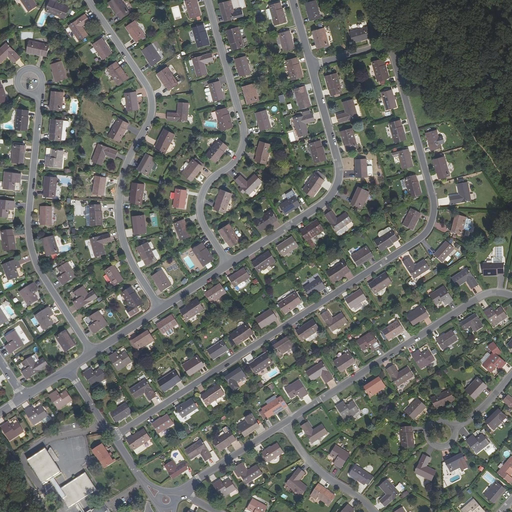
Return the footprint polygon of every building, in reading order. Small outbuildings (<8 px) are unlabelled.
[(20,0),(28,11),(37,6),(32,0),(20,0)] [(130,12),(121,0),(111,0),(109,2),(120,18),(130,12)] [(201,16),(196,0),(190,0),(185,1),(190,19),(201,16)] [(231,0),(230,0),(221,3),(224,14),(223,14),(225,20),(236,17),(231,0)] [(240,8),(245,7),(243,0),(232,0),(234,7),(239,6),(240,8)] [(321,18),(316,0),(305,3),(310,21),(321,18)] [(69,8),(50,1),(46,11),(65,19),(69,8)] [(286,22),(280,3),(269,5),(275,25),(286,22)] [(171,7),(174,20),(181,18),(178,5),(171,7)] [(90,20),(86,14),(69,25),(80,41),(88,35),(82,26),(90,20)] [(145,36),(135,21),(126,27),(136,42),(145,36)] [(209,44),(204,25),(192,28),(198,47),(209,44)] [(244,46),(238,27),(227,30),(233,49),(244,46)] [(371,38),(368,27),(350,32),(353,43),(371,38)] [(324,28),(315,31),(318,42),(316,42),(318,48),(329,45),(324,28)] [(294,48),(289,31),(278,34),(283,51),(294,48)] [(112,54),(102,39),(93,45),(103,60),(112,54)] [(49,45),(29,40),(27,52),(46,56),(49,45)] [(20,58),(6,43),(0,48),(0,62),(8,56),(14,63),(20,58)] [(161,60),(151,44),(141,51),(152,66),(161,60)] [(214,60),(212,53),(192,59),(197,77),(207,74),(204,63),(214,60)] [(251,73),(246,56),(235,59),(240,76),(251,73)] [(303,77),(297,57),(286,60),(292,80),(303,77)] [(389,78),(383,59),(372,62),(377,81),(389,78)] [(67,79),(62,62),(51,65),(56,82),(67,79)] [(128,79),(116,62),(107,68),(118,85),(128,79)] [(177,86),(167,68),(157,74),(166,91),(177,86)] [(343,92),(337,73),(326,76),(332,96),(343,92)] [(220,81),(209,84),(210,88),(212,94),(214,102),(224,99),(220,81)] [(254,83),(245,86),(248,97),(246,97),(248,104),(259,101),(254,83)] [(311,106),(305,86),(294,89),(300,109),(311,106)] [(397,108),(392,90),(381,93),(386,111),(397,108)] [(64,93),(53,92),(52,103),(51,103),(50,109),(62,111),(64,93)] [(139,110),(136,92),(125,93),(128,111),(139,110)] [(343,102),(346,113),(337,115),(339,123),(358,117),(353,99),(343,102)] [(188,125),(192,106),(182,104),(179,115),(170,113),(168,120),(188,125)] [(233,128),(227,108),(216,111),(221,131),(233,128)] [(29,111),(17,109),(15,129),(27,131),(29,111)] [(271,128),(266,110),(256,113),(261,131),(271,128)] [(315,121),(313,114),(293,119),(298,137),(308,134),(305,123),(315,121)] [(129,124),(119,118),(109,136),(119,141),(129,124)] [(61,141),(61,140),(63,127),(63,120),(52,119),(50,139),(61,141)] [(405,140),(400,120),(389,123),(394,143),(405,140)] [(358,148),(353,129),(341,132),(347,151),(358,148)] [(175,136),(165,130),(155,148),(165,154),(175,136)] [(442,147),(437,130),(426,133),(431,150),(442,147)] [(228,146),(219,139),(206,155),(215,162),(228,146)] [(326,160),(320,140),(309,143),(315,163),(326,160)] [(266,165),(272,145),(261,142),(255,161),(266,165)] [(12,162),(22,163),(23,152),(24,152),(25,146),(14,144),(12,162)] [(118,151),(99,144),(92,161),(102,165),(106,154),(115,158),(118,151)] [(413,166),(408,149),(397,152),(403,169),(413,166)] [(52,150),(52,158),(47,157),(46,166),(62,168),(64,151),(52,150)] [(141,164),(138,170),(148,175),(157,159),(148,154),(142,164),(141,164)] [(450,176),(445,157),(434,160),(439,179),(450,176)] [(187,167),(182,173),(190,179),(197,170),(198,171),(202,166),(200,164),(202,162),(196,158),(194,160),(193,159),(189,164),(187,167)] [(356,160),(356,178),(367,178),(367,174),(366,167),(366,160),(356,160)] [(191,180),(198,171),(197,170),(190,179),(191,180)] [(323,178),(315,170),(301,185),(310,192),(323,178)] [(22,174),(5,172),(3,188),(15,190),(16,182),(21,182),(22,174)] [(248,182),(241,175),(235,181),(242,187),(240,190),(243,193),(246,191),(249,195),(263,181),(255,174),(248,182)] [(416,175),(405,179),(405,181),(408,188),(410,198),(421,195),(416,175)] [(104,195),(106,177),(96,176),(93,194),(104,195)] [(57,178),(46,177),(44,197),(55,198),(57,178)] [(142,205),(145,184),(133,183),(130,203),(142,205)] [(457,184),(459,195),(450,197),(451,205),(471,201),(467,183),(457,184)] [(369,192),(360,188),(355,199),(354,198),(351,204),(362,209),(369,192)] [(184,208),(187,190),(176,189),(173,207),(184,208)] [(226,212),(233,193),(222,189),(215,208),(226,212)] [(300,205),(295,196),(279,205),(285,215),(300,205)] [(14,202),(0,200),(0,217),(8,218),(9,210),(13,211),(14,202)] [(82,215),(83,201),(73,200),(72,215),(82,215)] [(86,217),(86,221),(90,221),(91,227),(102,226),(101,205),(89,206),(90,209),(86,209),(86,213),(85,214),(85,216),(86,217)] [(52,225),(52,207),(41,207),(41,225),(52,225)] [(421,214),(411,209),(403,225),(413,230),(421,214)] [(277,220),(271,210),(254,221),(260,230),(277,220)] [(337,220),(331,212),(325,216),(338,236),(348,230),(345,226),(352,222),(346,214),(337,220)] [(144,215),(134,216),(136,228),(134,228),(135,234),(146,233),(144,215)] [(468,219),(458,216),(455,227),(453,227),(451,233),(462,236),(468,219)] [(190,237),(184,220),(173,223),(180,240),(190,237)] [(324,230),(317,221),(300,232),(311,249),(315,247),(310,239),(324,230)] [(240,241),(229,224),(219,230),(230,247),(240,241)] [(1,232),(4,252),(15,250),(13,230),(1,232)] [(398,240),(392,230),(375,241),(381,251),(398,240)] [(112,241),(110,234),(90,239),(95,257),(105,254),(102,243),(112,241)] [(52,259),(58,257),(57,253),(59,253),(54,235),(44,238),(47,249),(46,250),(48,256),(51,255),(52,259)] [(298,247),(292,237),(277,247),(283,256),(298,247)] [(156,260),(148,242),(137,247),(146,265),(156,260)] [(455,249),(446,242),(434,256),(443,263),(455,249)] [(213,260),(202,243),(192,249),(203,266),(213,260)] [(351,256),(357,264),(367,258),(367,260),(373,256),(367,246),(351,256)] [(276,262),(269,252),(252,263),(259,273),(276,262)] [(415,266),(410,258),(403,262),(414,279),(430,268),(425,260),(415,266)] [(21,267),(18,259),(2,266),(9,281),(19,277),(16,269),(21,267)] [(350,271),(344,261),(327,272),(333,282),(350,271)] [(58,268),(62,275),(58,278),(63,285),(77,276),(68,262),(58,268)] [(492,263),(484,263),(484,275),(504,274),(504,263),(492,263)] [(123,280),(114,265),(104,271),(114,286),(123,280)] [(478,285),(467,268),(452,278),(457,286),(467,281),(472,288),(478,285)] [(250,278),(244,269),(229,278),(235,287),(250,278)] [(172,285),(162,270),(152,276),(162,291),(172,285)] [(392,283),(386,273),(369,285),(375,294),(392,283)] [(325,287),(319,278),(304,288),(310,297),(325,287)] [(38,290),(33,283),(19,292),(28,306),(38,300),(33,293),(38,290)] [(226,293),(220,284),(205,294),(211,303),(226,293)] [(74,293),(78,299),(73,302),(78,309),(92,300),(83,286),(74,293)] [(430,295),(435,304),(438,302),(439,303),(443,301),(446,305),(453,300),(444,286),(430,295)] [(142,304),(131,287),(121,293),(130,307),(126,310),(130,316),(139,310),(137,307),(142,304)] [(367,299),(361,290),(345,300),(351,309),(367,299)] [(302,302),(295,293),(278,304),(285,313),(302,302)] [(204,310),(198,300),(181,311),(187,321),(204,310)] [(413,324),(423,318),(423,319),(429,315),(423,306),(407,316),(413,324)] [(0,325),(8,320),(0,307),(0,325)] [(54,314),(49,307),(35,316),(44,330),(53,324),(49,317),(54,314)] [(502,308),(499,310),(498,309),(495,312),(492,308),(484,312),(494,326),(508,317),(502,308)] [(277,318),(271,309),(255,319),(262,328),(277,318)] [(89,317),(94,324),(89,327),(94,334),(108,325),(99,311),(89,317)] [(333,319),(328,311),(321,315),(332,332),(348,322),(342,313),(333,319)] [(471,326),(467,321),(475,315),(475,314),(464,321),(468,328),(471,326)] [(178,325),(172,315),(156,325),(162,335),(166,332),(171,329),(178,325)] [(475,315),(467,321),(471,326),(475,332),(483,327),(475,315)] [(320,330),(313,320),(296,331),(303,341),(320,330)] [(398,321),(383,331),(389,340),(400,333),(401,333),(404,331),(398,321)] [(253,334),(247,324),(230,335),(236,344),(253,334)] [(129,341),(132,344),(134,342),(132,340),(138,337),(139,338),(148,332),(147,330),(129,341)] [(24,345),(15,331),(5,337),(9,344),(5,346),(10,354),(24,345)] [(65,331),(55,337),(65,352),(74,347),(68,337),(69,336),(65,331)] [(441,338),(440,337),(436,340),(443,350),(458,340),(452,331),(441,338)] [(154,340),(148,332),(139,338),(138,337),(132,340),(134,342),(132,344),(138,354),(142,351),(140,349),(154,340)] [(357,341),(362,349),(366,347),(366,348),(370,346),(373,350),(380,346),(371,332),(357,341)] [(279,343),(273,347),(279,356),(295,346),(289,338),(280,344),(279,343)] [(229,350),(223,340),(207,350),(214,359),(229,350)] [(429,352),(427,354),(426,353),(422,355),(419,351),(412,356),(421,370),(435,361),(429,352)] [(119,357),(116,352),(109,357),(118,371),(132,362),(126,352),(119,357)] [(334,362),(340,370),(349,364),(350,365),(355,361),(349,352),(334,362)] [(483,364),(490,371),(493,368),(494,369),(497,366),(501,369),(506,363),(494,352),(483,364)] [(273,363),(266,354),(249,365),(255,375),(273,363)] [(182,366),(188,374),(198,368),(198,369),(204,365),(198,356),(182,366)] [(22,363),(26,370),(22,373),(27,380),(48,366),(43,358),(35,363),(31,357),(22,363)] [(322,363),(307,373),(312,381),(322,375),(327,383),(333,379),(322,363)] [(393,366),(387,370),(398,386),(413,376),(407,368),(398,373),(393,366)] [(94,373),(92,369),(84,373),(93,387),(107,378),(101,369),(94,373)] [(230,374),(225,377),(231,387),(234,391),(239,387),(237,384),(246,378),(241,369),(231,375),(230,374)] [(181,380),(175,371),(158,381),(164,391),(181,380)] [(465,391),(472,398),(480,389),(482,390),(486,386),(478,378),(465,391)] [(157,396),(146,379),(130,390),(136,398),(145,393),(150,400),(157,396)] [(386,387),(380,379),(371,385),(370,384),(364,387),(371,397),(386,387)] [(285,389),(290,398),(293,396),(294,397),(298,394),(301,399),(308,394),(299,380),(285,389)] [(225,395),(218,385),(201,396),(208,406),(225,395)] [(482,390),(480,389),(472,398),(473,399),(482,390)] [(450,390),(432,398),(436,409),(455,401),(450,390)] [(59,395),(57,391),(49,396),(58,410),(72,401),(66,391),(59,395)] [(511,398),(508,395),(503,401),(511,408),(511,398)] [(281,396),(262,409),(268,418),(279,411),(280,412),(288,406),(281,396)] [(198,408),(192,399),(176,409),(182,418),(198,408)] [(416,401),(404,414),(412,421),(421,411),(422,411),(425,408),(416,401)] [(360,411),(354,403),(351,405),(351,403),(347,406),(344,402),(337,406),(346,420),(360,411)] [(132,412),(126,403),(111,413),(117,422),(132,412)] [(35,411),(32,406),(25,411),(34,425),(48,416),(42,406),(35,411)] [(499,409),(491,417),(492,418),(500,410),(499,409)] [(500,410),(492,418),(491,417),(486,421),(494,429),(507,417),(500,410)] [(238,427),(244,435),(253,429),(254,430),(260,426),(253,417),(252,414),(246,418),(247,421),(238,427)] [(174,424),(168,415),(153,424),(159,434),(174,424)] [(11,426),(8,422),(0,427),(10,441),(24,432),(17,422),(11,426)] [(308,422),(301,426),(312,443),(328,433),(322,424),(313,430),(308,422)] [(412,426),(400,427),(402,448),(414,447),(412,426)] [(144,430),(127,440),(134,450),(143,444),(150,440),(151,439),(144,430)] [(230,431),(214,442),(220,451),(237,440),(230,431)] [(484,435),(481,437),(480,436),(476,439),(473,435),(467,441),(477,454),(490,443),(484,435)] [(191,459),(201,453),(206,461),(212,457),(202,440),(186,451),(191,459)] [(105,448),(102,444),(92,450),(104,469),(116,461),(114,459),(112,460),(110,456),(112,455),(110,453),(108,454),(106,450),(107,449),(106,447),(105,448)] [(145,449),(143,444),(134,450),(137,454),(145,449)] [(265,451),(262,453),(268,463),(283,453),(277,444),(266,451),(265,451)] [(335,447),(330,455),(332,457),(332,458),(335,460),(333,465),(340,470),(349,455),(335,447)] [(62,473),(46,448),(27,460),(43,485),(50,480),(54,478),(62,473)] [(423,455),(415,473),(431,481),(436,472),(426,467),(430,458),(423,455)] [(468,468),(462,455),(452,461),(451,459),(445,462),(450,473),(461,467),(462,471),(468,468)] [(511,456),(498,471),(511,482),(511,480),(511,476),(510,475),(511,472),(511,456)] [(173,460),(165,466),(172,478),(181,472),(177,467),(173,460)] [(237,469),(240,475),(246,484),(262,474),(256,465),(247,471),(242,463),(235,467),(237,469)] [(184,471),(180,465),(177,467),(181,472),(172,478),(173,479),(184,471)] [(369,485),(375,478),(358,465),(351,474),(362,482),(362,483),(365,485),(367,483),(369,485)] [(305,474),(299,469),(286,484),(301,495),(307,488),(299,481),(305,474)] [(61,488),(65,496),(62,499),(69,509),(76,504),(78,503),(97,491),(85,473),(61,488)] [(54,478),(50,480),(62,499),(65,496),(61,488),(54,478)] [(230,482),(227,484),(226,482),(223,485),(220,480),(212,485),(221,499),(236,490),(230,482)] [(380,487),(388,495),(381,501),(386,507),(401,493),(388,480),(380,487)] [(493,502),(500,493),(501,493),(505,489),(497,481),(485,495),(493,502)] [(320,485),(313,495),(328,505),(334,496),(323,488),(320,485)] [(494,503),(501,493),(500,493),(493,502),(494,503)] [(253,499),(248,508),(251,509),(250,510),(253,511),(264,511),(267,507),(253,499)] [(462,510),(463,511),(483,511),(485,511),(474,499),(462,510)]
